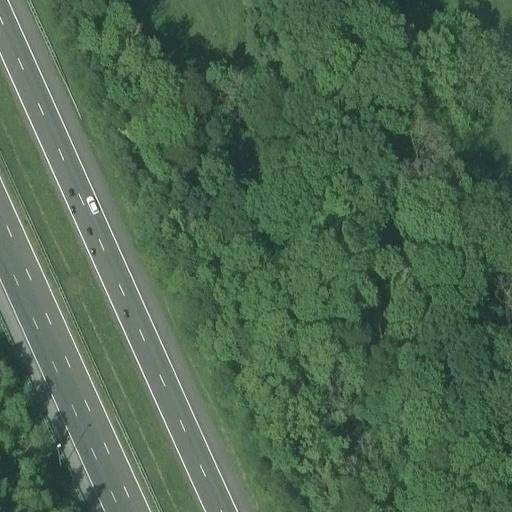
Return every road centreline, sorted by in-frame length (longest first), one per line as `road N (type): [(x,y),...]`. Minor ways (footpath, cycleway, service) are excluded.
road 1 (motorway): [(225,511),(0,20)]
road 2 (motorway): [(0,279),(110,511)]
